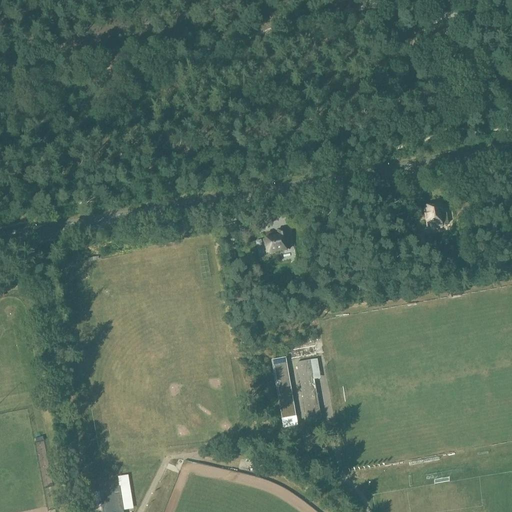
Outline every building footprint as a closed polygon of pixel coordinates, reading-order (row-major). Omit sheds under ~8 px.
[(433,206),(433,207),(425,208),(428,230),(436,229),(436,227),(441,226),(439,211),(441,211),(441,206),(440,205),(440,204),(439,203),(438,203),(437,203),(436,203),(435,203),(435,204),(434,204),(434,205),(434,206),(433,206)] [(279,237),(264,240),(267,254),(289,250),(285,230),(278,231),(279,237)] [(423,235),(417,236),(419,250),(425,249),(423,235)] [(249,290),(233,293),(234,303),(250,300),(249,290)] [(316,344),(287,350),(289,361),(319,356),(316,344)] [(285,358),(271,361),(274,374),(275,374),(277,383),(275,383),(278,397),(279,397),(281,406),(279,406),(282,420),(296,417),(295,410),(293,410),(293,407),(294,407),(291,391),(290,391),(289,385),(290,384),(287,368),(286,369),(285,366),(287,365),(285,358)] [(311,361),(296,363),(298,370),(299,370),(300,373),(298,373),(301,389),(302,389),(304,396),(302,396),(305,412),(307,412),(307,415),(306,415),(307,422),(321,420),(319,406),(317,407),(316,397),(317,397),(316,389),(314,390),(312,375),(313,374),(311,361)] [(102,507),(102,511),(122,511),(119,488),(94,492),(96,508),(102,507)]
